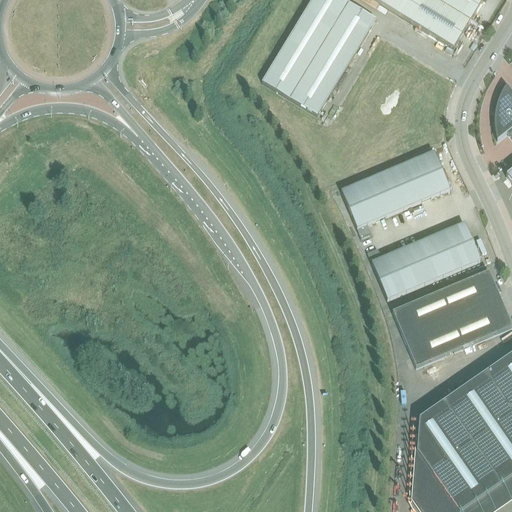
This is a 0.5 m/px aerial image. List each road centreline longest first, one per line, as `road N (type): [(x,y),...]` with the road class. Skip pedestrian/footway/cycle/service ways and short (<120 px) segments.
road 1 (motorway): [(141,134),(212,217),(272,317),(284,377),(274,428),(254,456),(215,480),(152,482),(110,463),(0,353)]
road 2 (motorway): [(307,511),(308,390),(288,314),(218,196),(108,66)]
road 3 (unclassified): [(511,20),(461,117),(464,148),(511,270)]
road 4 (motorway): [(130,511),(0,361)]
road 5 (motorway): [(0,125),(60,110),(141,134)]
